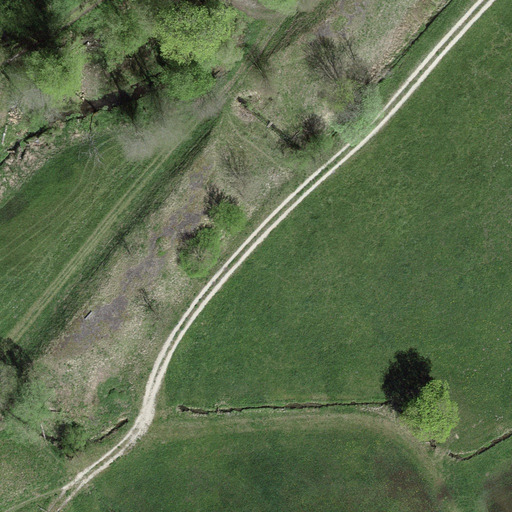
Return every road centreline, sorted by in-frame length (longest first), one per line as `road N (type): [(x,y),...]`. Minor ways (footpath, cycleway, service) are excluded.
road 1 (track): [(59,511),(73,490),(148,433),(172,340),(497,0)]
road 2 (track): [(292,0),(0,354)]
